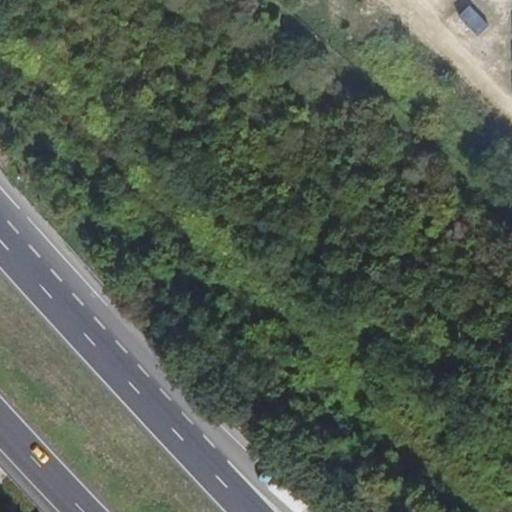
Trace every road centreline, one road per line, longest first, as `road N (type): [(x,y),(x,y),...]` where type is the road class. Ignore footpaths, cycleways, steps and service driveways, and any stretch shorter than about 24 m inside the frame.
road 1 (track): [(511,226),(253,0)]
road 2 (trunk): [(217,460),(0,227)]
